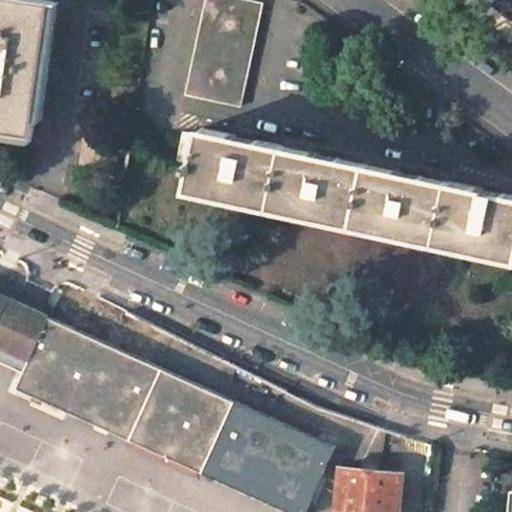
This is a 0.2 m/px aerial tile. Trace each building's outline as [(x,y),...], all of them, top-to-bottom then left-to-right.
[(53,1),(44,0),(0,0),(0,128),(33,134),(53,1)] [(263,3),(250,0),(207,0),(187,94),(241,105),(263,3)] [(206,129),(201,128),(199,134),(200,136),(185,132),(179,160),(194,163),(193,165),(191,172),(188,189),(217,196),(218,191),(244,196),(243,201),(272,207),(284,145),(246,137),(206,129)] [(329,155),(284,145),(272,207),(353,225),(367,163),(329,155)] [(408,172),(367,163),(353,225),(435,242),(449,180),(408,172)] [(511,194),(491,190),(449,180),(435,242),(511,258),(511,194)] [(0,296),(0,320),(9,301),(0,296)] [(14,303),(9,301),(0,320),(0,348),(9,353),(30,362),(49,319),(28,309),(14,303)] [(30,362),(18,387),(293,511),(306,511),(336,446),(50,316),(49,319),(30,362)] [(341,468),(337,510),(360,511),(399,511),(403,473),(341,468)]
